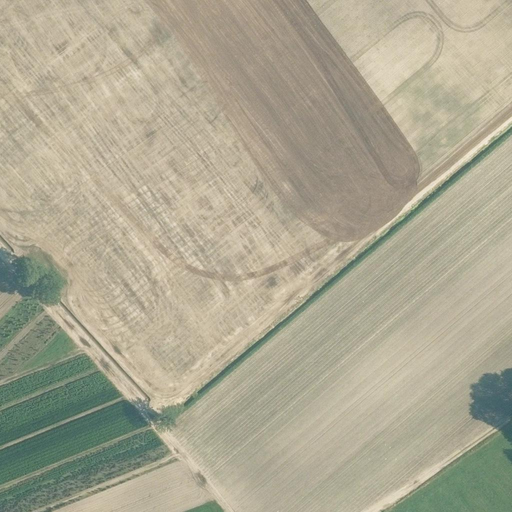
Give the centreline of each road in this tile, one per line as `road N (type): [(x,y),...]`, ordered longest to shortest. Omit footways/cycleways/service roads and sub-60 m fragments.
road 1 (track): [(227,511),(122,388)]
road 2 (track): [(385,501),(511,413)]
